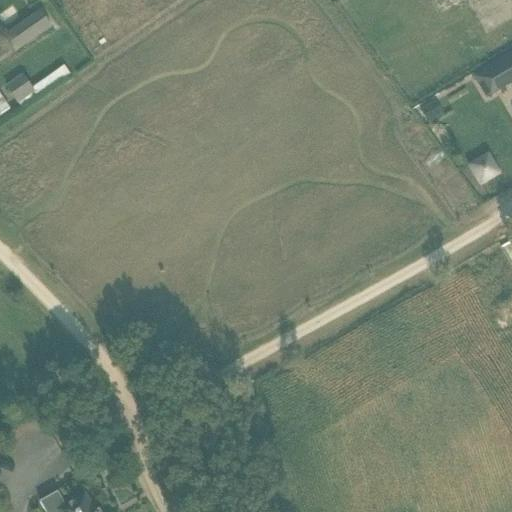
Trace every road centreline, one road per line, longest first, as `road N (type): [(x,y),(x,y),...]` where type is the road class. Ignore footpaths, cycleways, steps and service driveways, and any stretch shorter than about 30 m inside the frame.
road 1 (track): [(511,208),(131,429)]
road 2 (track): [(131,429),(61,328),(0,266)]
